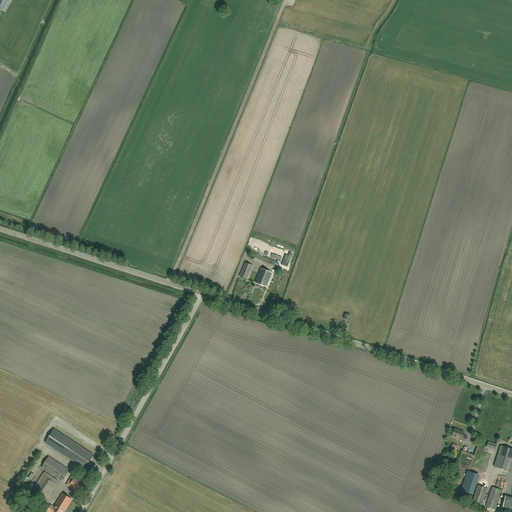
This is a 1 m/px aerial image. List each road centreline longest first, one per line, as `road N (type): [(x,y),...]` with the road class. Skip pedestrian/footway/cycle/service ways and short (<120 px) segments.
road 1 (unclassified): [(511,394),(202,294)]
road 2 (unclassified): [(81,511),(202,294)]
road 3 (unclassified): [(202,294),(0,228)]
